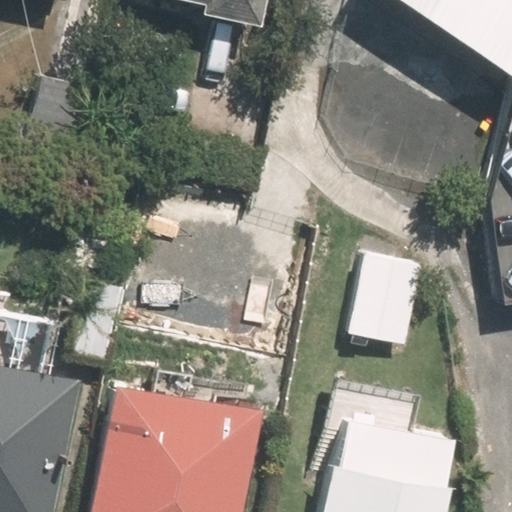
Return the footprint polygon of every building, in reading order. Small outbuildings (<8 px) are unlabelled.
[(191,0),(192,0),(189,15),(246,26),(251,0),(191,0)] [(511,0),(382,0),(506,82),(511,73),(511,0)] [(78,75),(26,69),(19,135),(71,141),(78,75)] [(414,259),(354,249),(339,331),(400,342),(414,259)] [(114,284),(70,277),(58,358),(102,365),(114,284)] [(0,511),(42,511),(67,378),(0,365),(0,511)] [(229,511),(247,404),(96,380),(75,511),(229,511)] [(442,432),(333,415),(324,463),(318,461),(308,511),(431,511),(437,483),(433,482),(442,432)]
